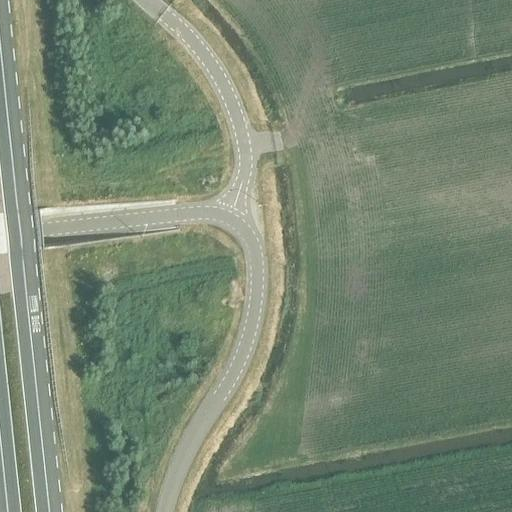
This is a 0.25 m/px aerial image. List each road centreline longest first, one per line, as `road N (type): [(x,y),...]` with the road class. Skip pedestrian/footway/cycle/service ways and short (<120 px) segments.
road 1 (primary): [(46,511),(0,71)]
road 2 (unclassified): [(163,511),(173,475),(244,341),(255,296),(253,246),(227,217)]
road 3 (unclassified): [(227,217),(243,170),(233,107),(210,62),(163,15)]
road 4 (unclassified): [(227,217),(37,230)]
